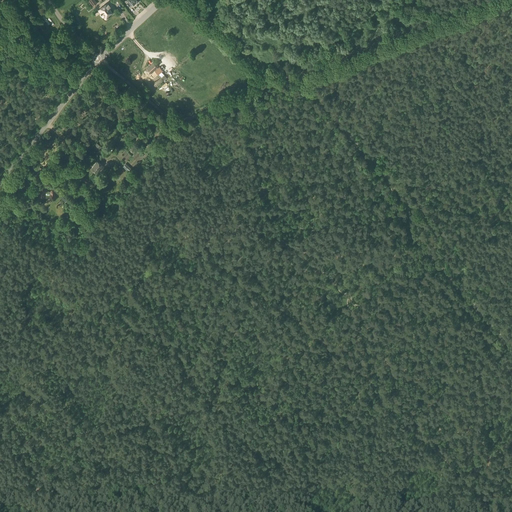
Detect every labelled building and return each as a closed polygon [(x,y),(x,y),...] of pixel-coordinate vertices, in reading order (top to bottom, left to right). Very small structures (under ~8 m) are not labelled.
[(99,10),(100,10),(101,11),(102,12),(101,13),(105,18),(106,19),(107,19),(108,18),(108,17),(108,16),(107,15),(111,12),(111,11),(109,9),(110,8),(107,3),(99,10)] [(147,69),(147,72),(148,74),(151,73),(156,69),(157,68),(157,65),(156,63),(153,63),(147,69)] [(91,169),(97,174),(103,166),(97,162),(91,169)] [(126,164),(123,167),(128,172),(131,169),(126,164)] [(81,187),(76,181),(72,183),(74,186),(75,185),(77,189),(81,187)] [(40,188),(37,196),(39,199),(40,200),(41,200),(42,199),(44,199),(45,198),(49,198),(51,200),(53,200),(55,199),(55,192),(54,190),(53,190),(51,190),(50,191),(49,191),(49,192),(47,191),(47,190),(45,187),(44,187),(43,187),(40,188)] [(64,191),(59,196),(65,202),(70,197),(64,191)]
